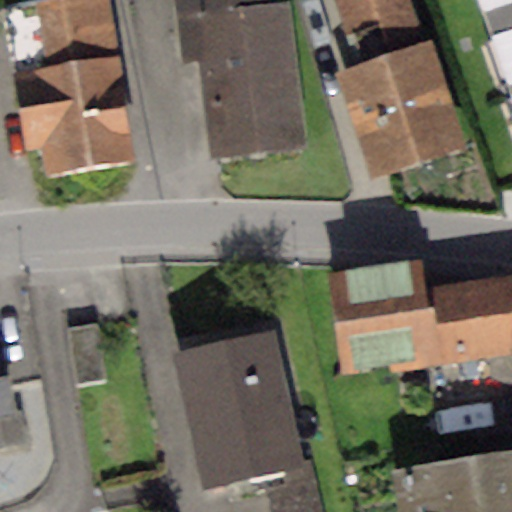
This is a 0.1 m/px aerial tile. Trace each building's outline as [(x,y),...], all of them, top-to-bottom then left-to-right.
[(15,73),(117,58),(109,0),(45,0),(6,6),(15,73)] [(270,0),(170,0),(178,64),(194,62),(200,117),(206,116),(211,158),(306,147),(289,1),(270,3),(270,0)] [(409,0),(334,0),(357,65),(424,43),(409,0)] [(511,0),(456,0),(501,136),(511,132),(511,0)] [(357,65),(336,72),(371,177),(467,145),(432,41),(424,43),(357,65)] [(117,58),(15,73),(26,151),(41,149),(45,176),(132,164),(117,58)] [(420,260),(328,273),(341,373),(511,352),(511,275),(421,289),(420,260)] [(97,327),(67,331),(75,386),(104,383),(97,327)] [(271,333),(171,355),(202,490),(262,476),(301,468),(271,333)] [(0,445),(19,442),(8,380),(0,381),(0,445)] [(511,511),(511,452),(392,472),(398,511),(511,511)] [(301,468),(262,476),(268,511),(324,511),(316,465),(301,468)]
